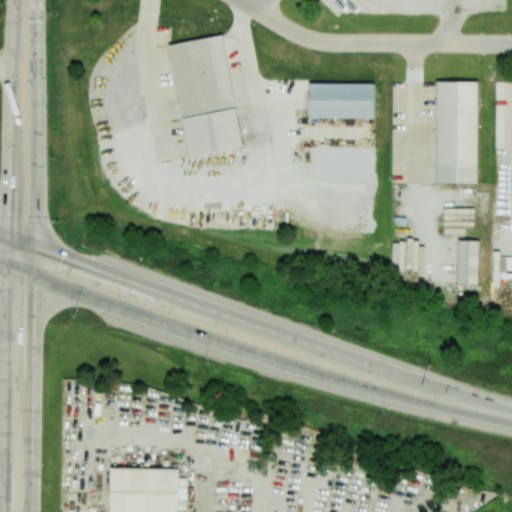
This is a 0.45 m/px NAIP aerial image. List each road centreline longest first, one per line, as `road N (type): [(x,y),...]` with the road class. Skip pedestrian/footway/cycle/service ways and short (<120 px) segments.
road 1 (primary): [(428,385),(0,234)]
road 2 (primary): [(197,336),(367,390),(511,421)]
road 3 (residential): [(238,0),(315,41),(511,44)]
road 4 (secondary): [(9,237),(4,511)]
road 5 (secondary): [(33,511),(38,248)]
road 6 (tertiary): [(38,248),(41,68),(28,0)]
road 7 (tertiary): [(27,0),(12,67),(9,237)]
road 8 (primary): [(0,264),(197,336)]
